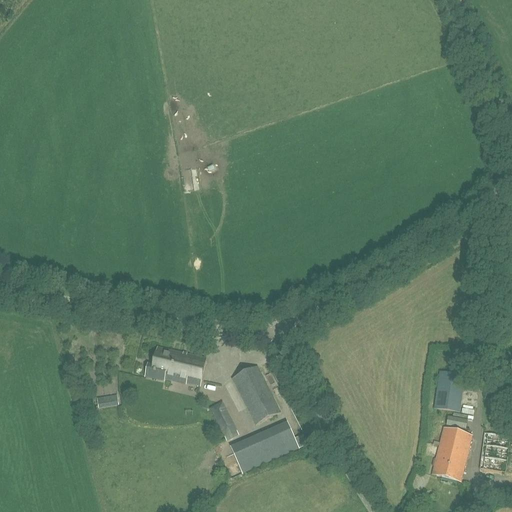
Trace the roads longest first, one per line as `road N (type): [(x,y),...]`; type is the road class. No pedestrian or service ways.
road 1 (unclassified): [(274,333),(487,204),(511,178)]
road 2 (unclassified): [(274,333),(223,333),(0,286)]
road 3 (unclassified): [(373,511),(274,333)]
